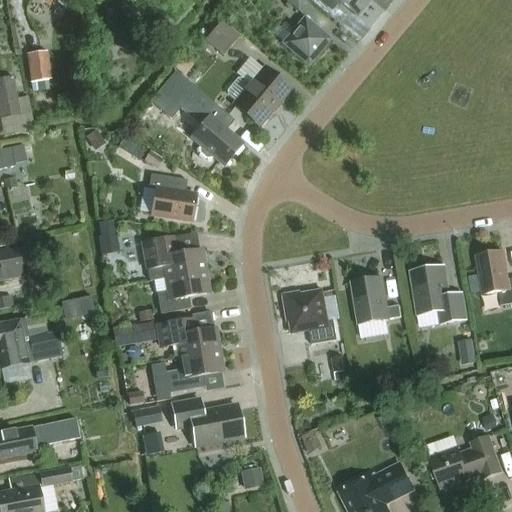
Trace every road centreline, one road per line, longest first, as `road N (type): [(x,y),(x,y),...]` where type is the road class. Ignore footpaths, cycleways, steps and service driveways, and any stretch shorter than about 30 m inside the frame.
road 1 (residential): [(306,511),(285,453),(249,247),(271,177)]
road 2 (residential): [(511,213),(405,229),(358,227),(271,177)]
road 3 (residential): [(271,177),(417,0)]
